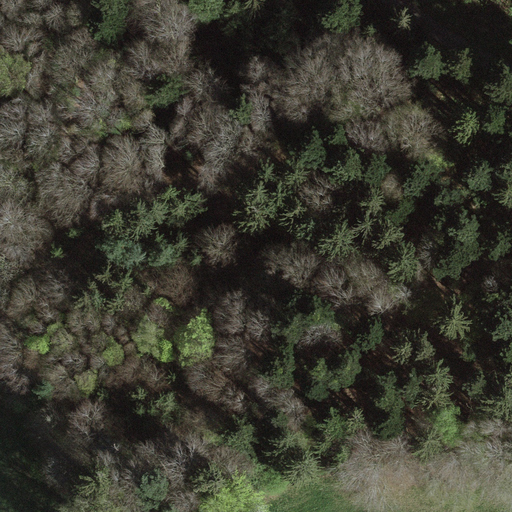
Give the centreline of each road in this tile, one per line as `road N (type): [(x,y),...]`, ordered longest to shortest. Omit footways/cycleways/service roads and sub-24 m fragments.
road 1 (track): [(37,233),(338,139),(511,112)]
road 2 (track): [(511,82),(286,21),(274,0)]
